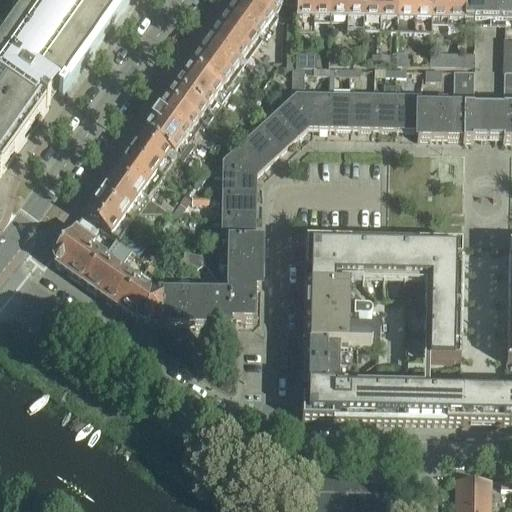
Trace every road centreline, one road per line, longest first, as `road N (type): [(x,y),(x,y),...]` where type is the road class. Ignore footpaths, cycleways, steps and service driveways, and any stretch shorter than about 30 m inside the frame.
road 1 (residential): [(273,444),(280,195),(373,198)]
road 2 (residential): [(273,444),(203,414),(0,275)]
road 3 (residential): [(0,256),(182,0)]
road 4 (residential): [(511,453),(273,444)]
